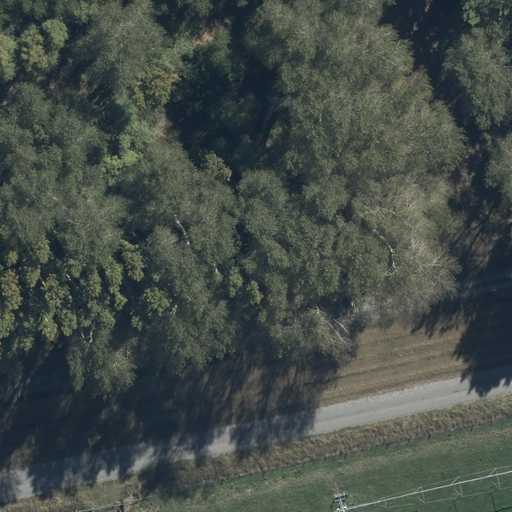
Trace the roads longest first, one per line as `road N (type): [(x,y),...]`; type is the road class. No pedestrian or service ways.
road 1 (unclassified): [(511,377),(0,490)]
road 2 (track): [(490,281),(421,0)]
